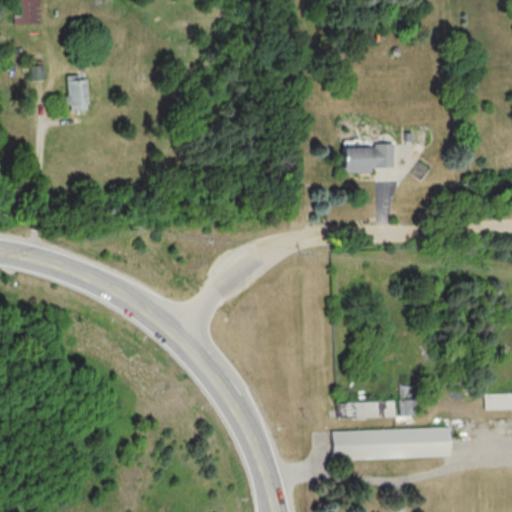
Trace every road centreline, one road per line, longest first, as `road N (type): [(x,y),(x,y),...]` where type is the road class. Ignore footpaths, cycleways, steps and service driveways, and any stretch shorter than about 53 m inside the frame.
road 1 (secondary): [(276,511),(242,408),(172,327),(93,276),(0,251)]
road 2 (residential): [(511,224),(267,244)]
road 3 (residential): [(267,244),(172,327)]
